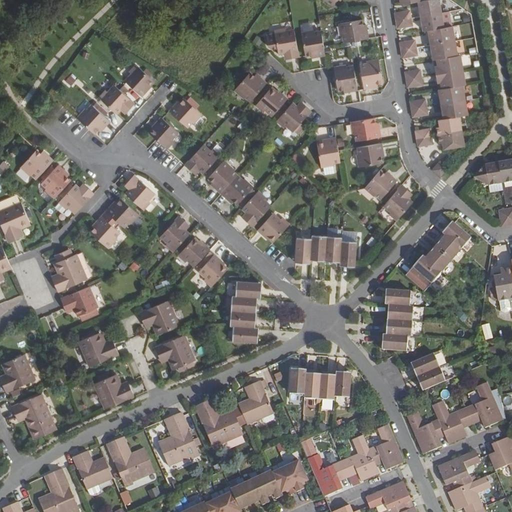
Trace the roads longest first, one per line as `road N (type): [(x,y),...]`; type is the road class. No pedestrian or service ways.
road 1 (residential): [(22,472),(294,344),(325,320)]
road 2 (residential): [(325,320),(154,170),(115,159)]
road 3 (residential): [(325,320),(388,402),(417,468)]
road 4 (residential): [(444,194),(359,294),(325,320)]
